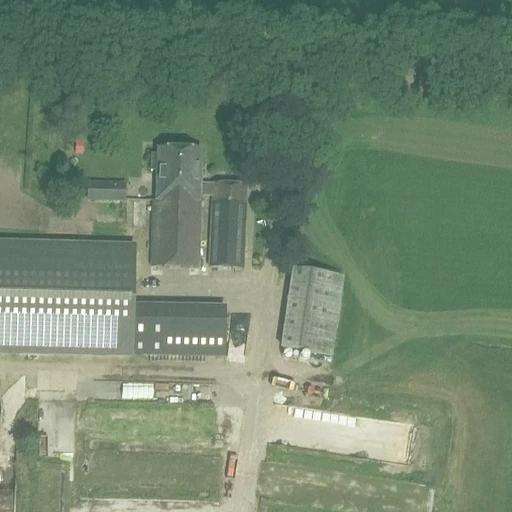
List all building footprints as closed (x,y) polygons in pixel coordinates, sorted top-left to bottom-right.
[(154,201),(152,269),(199,270),(201,198),(213,198),(211,270),(244,271),(247,186),(201,185),(201,151),(157,150),(156,201),(154,201)] [(104,198),(104,186),(88,185),(88,197),(104,198)] [(134,309),(135,251),(0,247),(0,352),(166,356),(167,310),(134,309)] [(304,350),(335,355),(346,277),(315,273),(304,350)] [(235,369),(253,369),(254,339),(236,339),(235,369)]
